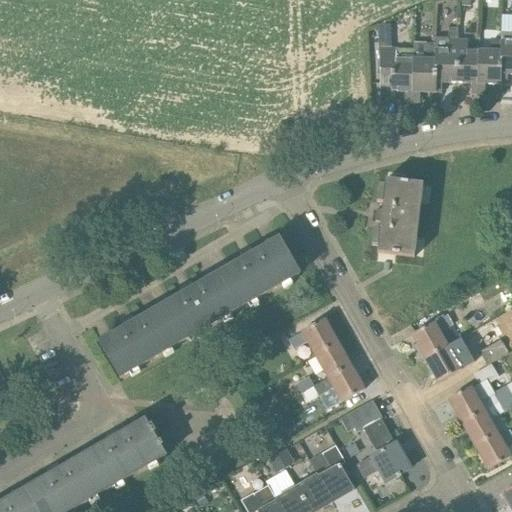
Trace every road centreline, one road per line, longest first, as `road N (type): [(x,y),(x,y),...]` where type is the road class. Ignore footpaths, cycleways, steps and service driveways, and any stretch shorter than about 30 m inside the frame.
road 1 (residential): [(451,481),(278,180)]
road 2 (residential): [(278,180),(42,292)]
road 3 (residential): [(0,471),(88,421),(96,407),(42,292)]
road 4 (residential): [(511,124),(399,139),(278,180)]
